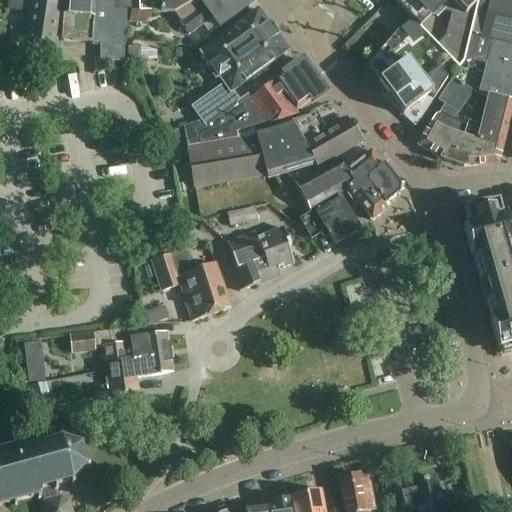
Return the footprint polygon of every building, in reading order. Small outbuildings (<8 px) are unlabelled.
[(8,0),(7,11),(29,14),(24,44),(54,44),(62,0),(8,0)] [(63,0),(61,41),(100,45),(124,45),(131,12),(114,11),(115,0),(63,0)] [(115,0),(114,11),(131,12),(171,15),(197,0),(115,0)] [(256,2),(254,0),(202,0),(199,3),(203,7),(179,24),(188,35),(211,18),(219,29),(256,2)] [(463,64),(477,0),(398,0),(394,5),(418,28),(418,29),(419,30),(424,25),(436,13),(438,15),(441,13),(451,15),(445,39),(436,48),(458,71),(463,64)] [(511,0),(490,0),(487,12),(478,10),(471,34),(481,36),(480,38),(492,41),(511,46),(511,0)] [(222,86),(197,105),(198,107),(197,118),(201,123),(204,128),(231,109),(229,107),(238,100),(233,92),(287,52),(257,11),(198,54),(222,86)] [(195,33),(189,38),(196,48),(202,44),(195,33)] [(488,98),(511,104),(511,46),(492,41),(477,96),(488,98)] [(124,45),(100,45),(100,63),(123,63),(123,49),(124,45)] [(129,49),(129,65),(136,65),(139,65),(139,55),(139,49),(129,49)] [(432,101),(446,81),(436,71),(422,82),(408,62),(406,63),(404,60),(388,74),(390,77),(380,84),(386,92),(402,113),(414,104),(420,111),(432,101)] [(201,123),(184,130),(188,148),(190,147),(192,147),(197,145),(205,144),(208,143),(234,137),(237,137),(236,132),(263,124),(264,126),(297,116),(294,112),(310,100),(312,103),(324,94),(301,63),(250,99),(248,96),(240,102),(238,100),(229,107),(231,109),(204,128),(201,123)] [(465,129),(452,121),(471,94),(459,85),(460,84),(456,81),(456,82),(452,80),(437,101),(445,107),(442,115),(440,114),(433,117),(416,147),(442,162),(451,165),(465,129)] [(472,112),(478,99),(472,95),(464,106),(472,112)] [(496,169),(511,107),(511,104),(488,98),(480,126),(467,122),(465,129),(451,165),(464,169),(475,169),(478,162),(496,169)] [(196,168),(189,169),(193,189),(267,176),(267,179),(314,164),(316,169),(362,144),(344,121),(302,146),(288,123),(256,132),(253,133),(255,138),(238,141),(237,137),(234,137),(208,143),(205,144),(197,145),(192,147),(193,149),(193,150),(196,168)] [(310,214),(340,197),(339,195),(346,191),(371,221),(386,209),(384,206),(397,196),(399,187),(371,152),(345,174),(336,163),(295,186),(309,212),(310,214)] [(340,197),(310,214),(311,214),(300,220),(312,241),(326,233),(334,246),(360,231),(340,197)] [(501,216),(498,203),(463,208),(468,225),(463,227),(472,258),(473,257),(481,286),(489,283),(493,296),(485,298),(488,310),(511,303),(511,221),(508,222),(506,214),(501,216)] [(230,227),(258,221),(255,208),(228,214),(230,227)] [(269,275),(277,272),(293,266),(284,243),(288,242),(283,230),(256,241),(269,275)] [(269,275),(256,241),(254,234),(226,245),(232,261),(227,263),(239,293),(279,278),(277,272),(269,275)] [(192,274),(183,252),(150,264),(159,294),(177,287),(191,324),(231,310),(214,266),(192,274)] [(511,303),(488,310),(491,318),(489,319),(498,350),(511,346),(511,303)] [(93,337),(69,339),(71,359),(94,357),(93,353),(98,352),(101,366),(169,355),(166,335),(121,343),(120,332),(93,337)] [(169,355),(101,366),(103,381),(104,388),(116,386),(115,379),(135,376),(135,380),(172,374),(169,355)] [(42,371),(27,373),(28,384),(43,382),(42,371)] [(45,383),(26,388),(32,409),(51,404),(45,383)] [(97,402),(118,399),(116,386),(95,389),(97,402)] [(79,447),(63,443),(61,438),(59,439),(60,443),(46,447),(45,443),(42,444),(43,448),(29,452),(28,448),(26,448),(24,443),(22,444),(23,447),(2,453),(1,449),(0,449),(0,507),(13,504),(14,508),(17,507),(16,503),(37,497),(38,501),(45,499),(45,500),(40,510),(41,511),(73,511),(71,502),(59,495),(58,495),(55,487),(70,483),(71,488),(74,487),(72,482),(84,468),(87,469),(88,468),(84,466),(80,449),(83,445),(81,444),(79,447)] [(359,482),(358,476),(338,480),(345,511),(370,511),(374,511),(370,495),(368,496),(365,481),(359,482)] [(443,511),(436,480),(412,485),(412,486),(394,491),(398,510),(417,505),(418,511),(443,511)] [(304,496),(303,493),(293,495),(294,498),(288,499),(290,511),(322,511),(319,493),(304,496)] [(272,509),(267,509),(267,511),(288,511),(288,501),(271,503),(272,509)]
